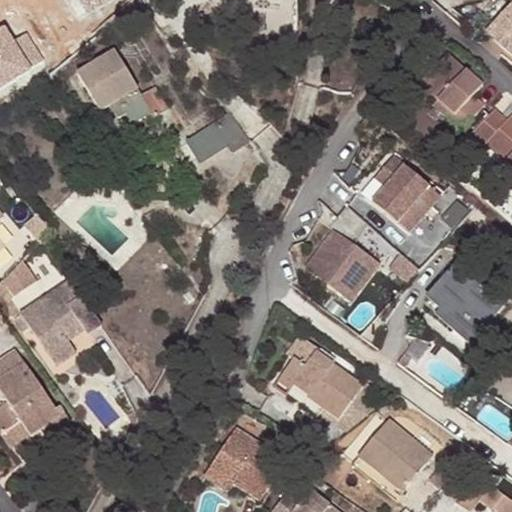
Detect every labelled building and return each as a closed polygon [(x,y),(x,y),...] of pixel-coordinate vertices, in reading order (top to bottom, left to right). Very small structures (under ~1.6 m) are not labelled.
[(74,0),(60,0),(44,10),(50,20),(24,35),(36,56),(63,41),(58,31),(83,16),(74,0)] [(511,7),(490,33),(511,52),(511,7)] [(117,54),(78,75),(98,110),(109,104),(118,120),(125,115),(131,125),(152,113),(155,118),(168,110),(154,87),(141,95),(117,54)] [(424,83),(441,99),(457,114),(470,126),(488,106),(477,97),(486,86),(451,54),(424,83)] [(452,120),(457,114),(441,99),(435,105),(452,120)] [(511,121),(511,123),(498,112),(478,135),(511,165),(511,121)] [(228,147),(232,154),(248,143),(229,115),(187,144),(202,165),(228,147)] [(117,149),(105,158),(125,185),(137,177),(117,149)] [(397,230),(430,191),(394,161),(376,183),(388,193),(373,210),(397,230)] [(442,201),(430,191),(397,230),(409,240),(442,201)] [(335,229),(305,268),(353,304),(383,265),(335,229)] [(427,298),(441,310),(445,305),(478,335),(509,300),(463,259),(427,298)] [(37,282),(22,262),(2,284),(14,299),(37,282)] [(77,320),(82,327),(88,336),(102,325),(70,278),(19,314),(52,362),(72,348),(66,339),(61,331),(77,320)] [(478,335),(445,305),(441,310),(436,316),(468,346),(478,335)] [(66,339),(82,327),(77,320),(61,331),(66,339)] [(294,362),(305,347),(306,347),(308,345),(290,331),(276,350),(282,355),(283,354),(294,362)] [(283,354),(282,355),(271,371),(284,380),(299,391),(297,393),(328,416),(353,382),(306,347),(305,347),(294,362),(283,354)] [(14,351),(0,360),(0,392),(7,404),(0,408),(0,431),(3,436),(21,424),(31,439),(42,432),(50,443),(73,427),(59,407),(56,410),(14,351)] [(411,360),(405,355),(398,364),(404,368),(411,360)] [(284,380),(271,371),(263,382),(276,392),(284,380)] [(352,431),(371,398),(355,389),(337,423),(352,431)] [(126,417),(133,428),(137,419),(133,413),(126,417)] [(348,452),(371,472),(376,465),(397,483),(422,452),(379,416),(348,452)] [(230,422),(202,461),(225,478),(251,497),(279,458),(230,422)] [(445,446),(457,456),(466,446),(453,437),(445,446)] [(434,485),(457,456),(445,446),(422,474),(434,485)] [(474,453),(466,446),(457,456),(466,463),(474,453)] [(218,487),(225,478),(202,461),(196,469),(218,487)] [(397,483),(376,465),(371,472),(392,490),(397,483)] [(486,503),(498,486),(469,466),(449,495),(465,506),(473,494),(486,503)] [(263,511),(334,511),(303,487),(298,495),(285,486),(263,511)] [(511,511),(511,496),(505,492),(490,511),(511,511)] [(41,494),(23,511),(41,511),(50,502),(41,494)]
